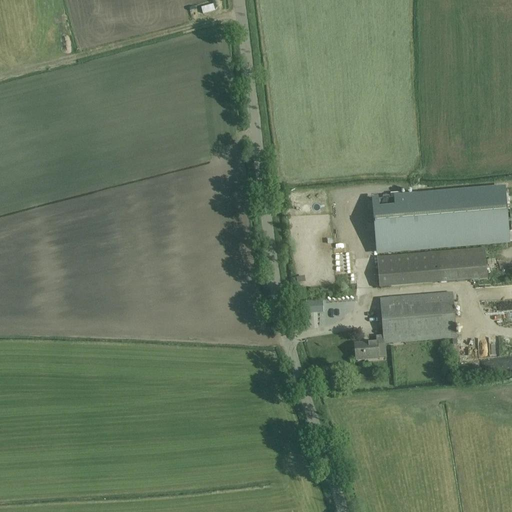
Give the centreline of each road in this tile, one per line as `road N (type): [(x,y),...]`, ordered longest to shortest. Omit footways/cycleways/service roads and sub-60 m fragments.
road 1 (unclassified): [(341,511),(274,282),(239,0)]
road 2 (track): [(0,334),(287,342)]
road 3 (track): [(240,14),(0,78)]
road 4 (track): [(511,331),(483,325),(464,288),(371,292)]
